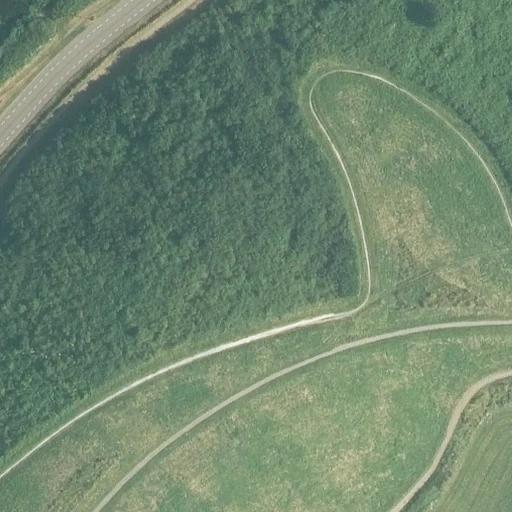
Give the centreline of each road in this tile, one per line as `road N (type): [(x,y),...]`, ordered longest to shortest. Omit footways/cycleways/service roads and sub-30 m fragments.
road 1 (unknown): [(197,0),(73,96),(0,183)]
road 2 (unclassified): [(0,136),(62,67),(144,0)]
road 3 (unknown): [(391,511),(441,454),(462,404),(480,384),(511,375)]
